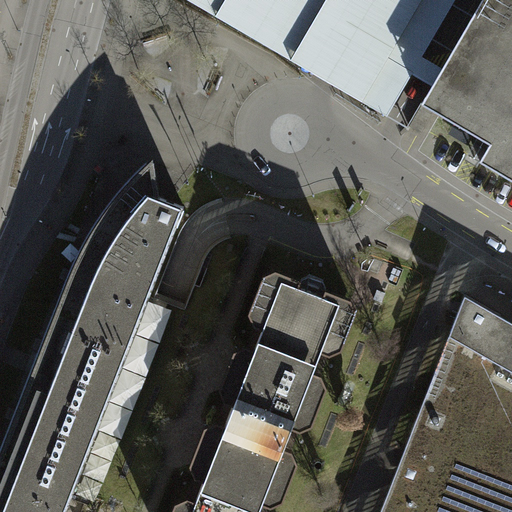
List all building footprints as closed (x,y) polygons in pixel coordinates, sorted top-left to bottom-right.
[(187,0),(324,80),(387,117),(412,75),(432,86),(443,68),(422,57),(455,0),(187,0)] [(511,0),(482,0),(471,20),(443,68),(432,86),(422,104),(490,144),(480,161),(511,179),(511,0)] [(184,206),(159,197),(153,157),(134,176),(120,191),(108,207),(94,227),(80,250),(70,273),(29,380),(105,409),(184,206)] [(302,279),(276,269),(264,274),(249,312),(254,324),(264,328),(256,349),(246,345),(234,350),(219,388),(225,400),(234,403),(226,424),(217,420),(205,425),(190,463),(195,475),(205,479),(197,499),(187,495),(175,501),(170,511),(256,511),(261,501),(271,505),(283,499),(298,461),(293,450),(283,446),(291,426),(301,429),(313,424),(328,386),(322,375),(312,371),(320,350),(330,354),(342,348),(357,311),(352,298),(326,288),(323,296),(299,286),(302,279)] [(511,511),(511,321),(465,295),(380,511),(511,511)] [(65,511),(105,409),(29,380),(0,453),(0,511),(65,511)]
